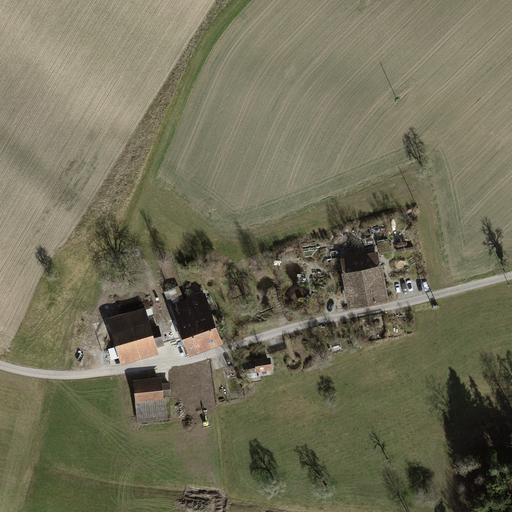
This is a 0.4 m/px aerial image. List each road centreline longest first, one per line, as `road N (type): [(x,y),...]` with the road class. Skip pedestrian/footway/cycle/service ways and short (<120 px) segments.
road 1 (unclassified): [(0,365),(57,375),(172,362),(511,274)]
road 2 (track): [(252,0),(201,68),(100,304),(100,372)]
road 3 (track): [(57,375),(21,511)]
